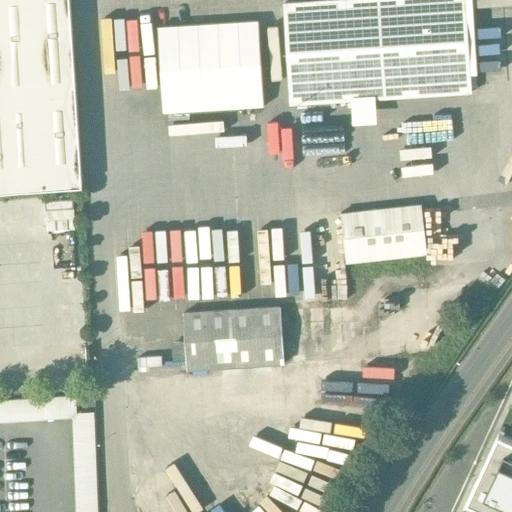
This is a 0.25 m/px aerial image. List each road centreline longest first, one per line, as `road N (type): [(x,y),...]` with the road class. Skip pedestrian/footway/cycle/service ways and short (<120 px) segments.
road 1 (unknown): [(111,401),(278,386),(321,356),(354,294),(379,282),(441,277),(475,251)]
road 2 (unclassified): [(511,323),(387,511)]
